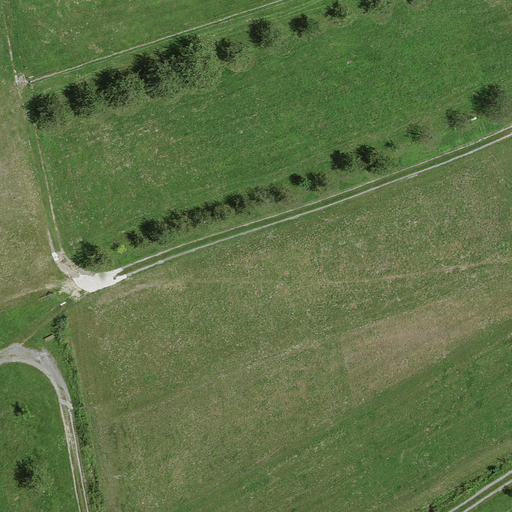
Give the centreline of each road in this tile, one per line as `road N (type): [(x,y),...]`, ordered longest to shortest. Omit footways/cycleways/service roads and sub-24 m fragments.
road 1 (track): [(511,126),(84,283),(9,352)]
road 2 (track): [(9,352),(46,361),(70,396),(91,511)]
